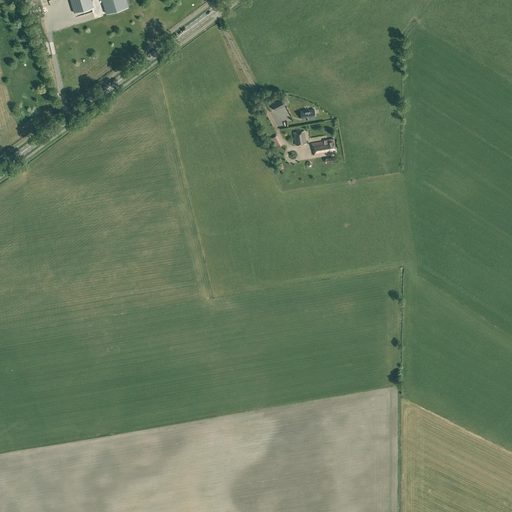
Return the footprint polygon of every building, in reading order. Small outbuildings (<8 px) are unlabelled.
[(70,0),(74,13),(93,7),(91,0),(70,0)] [(101,0),(106,13),(129,7),(126,0),(101,0)] [(283,99),(277,102),(280,107),(286,104),(283,99)] [(302,119),(315,117),(314,109),(301,111),(302,119)] [(293,132),(295,145),(307,143),(304,131),(293,132)] [(279,134),(272,137),(277,146),(283,143),(279,134)] [(312,151),(313,155),(336,151),(334,138),(324,140),(324,141),(311,143),(312,148),(313,151),(312,151)]
